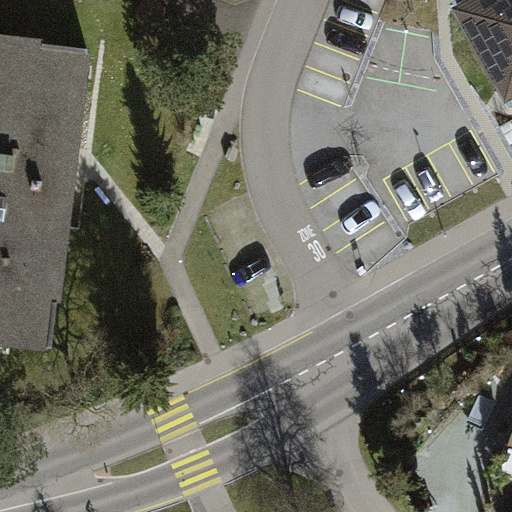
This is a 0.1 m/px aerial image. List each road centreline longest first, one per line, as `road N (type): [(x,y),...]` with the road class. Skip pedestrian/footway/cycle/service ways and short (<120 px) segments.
road 1 (secondary): [(0,509),(186,450),(354,352)]
road 2 (residential): [(308,0),(275,136),(316,272),(354,352)]
road 3 (secondary): [(354,352),(511,256)]
